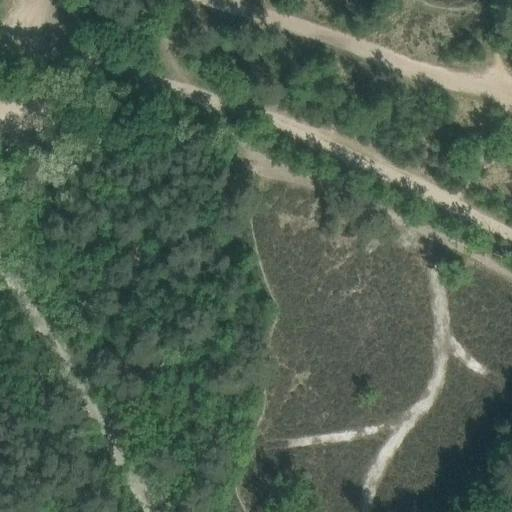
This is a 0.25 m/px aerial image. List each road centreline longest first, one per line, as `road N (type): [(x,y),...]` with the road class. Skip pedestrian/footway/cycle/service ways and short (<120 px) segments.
road 1 (unknown): [(229,110),(423,177),(511,225)]
road 2 (unclassified): [(150,511),(0,269)]
road 3 (track): [(229,110),(92,57),(0,53)]
road 4 (unknown): [(149,0),(229,110)]
